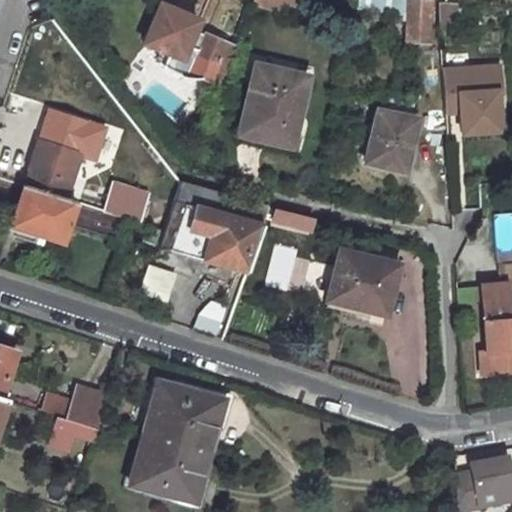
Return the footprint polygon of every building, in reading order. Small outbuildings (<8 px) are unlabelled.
[(247,0),(245,5),(290,19),(296,0),(247,0)] [(360,0),(352,0),(350,14),(407,20),(405,47),(428,50),(432,7),(360,0)] [(192,22),(153,4),(135,42),(161,54),(154,67),(158,75),(162,78),(164,79),(167,82),(168,82),(173,85),(180,86),(189,86),(194,85),(194,84),(215,91),(229,50),(202,37),(196,49),(182,44),(187,32),(192,22)] [(456,30),(455,6),(438,4),(440,28),(456,30)] [(202,37),(187,32),(182,44),(196,49),(202,37)] [(253,62),(239,124),(266,129),(264,139),(288,145),(305,74),(253,62)] [(443,66),(446,137),(504,134),(500,63),(443,66)] [(375,111),(365,146),(377,149),(372,166),(399,174),(415,123),(375,111)] [(239,124),(237,133),(264,139),(266,129),(239,124)] [(33,173),(28,186),(67,200),(82,157),(41,142),(30,171),(33,173)] [(365,146),(360,163),(372,166),(377,149),(365,146)] [(25,209),(18,228),(60,242),(67,224),(118,242),(125,220),(106,213),(67,200),(28,186),(24,185),(17,206),(25,209)] [(115,185),(106,213),(125,220),(139,225),(149,198),(115,185)] [(181,185),(175,204),(264,226),(270,209),(181,185)] [(165,234),(160,250),(248,273),(264,226),(175,204),(165,234)] [(149,228),(144,244),(160,250),(165,234),(149,228)] [(339,259),(324,309),(380,326),(395,276),(339,259)] [(511,310),(509,311),(507,289),(482,290),(487,356),(489,377),(511,375),(511,310)] [(193,334),(216,341),(227,309),(215,305),(198,320),(193,334)] [(0,350),(0,400),(1,401),(17,356),(0,350)] [(489,377),(487,356),(480,357),(482,378),(489,377)] [(151,388),(117,487),(180,508),(213,409),(151,388)] [(78,391),(67,425),(97,435),(108,402),(78,391)] [(57,421),(52,433),(93,447),(97,435),(67,425),(57,421)] [(511,508),(511,478),(507,479),(503,457),(467,463),(468,472),(452,475),(453,511),(474,508),(474,506),(511,499),(511,509),(511,508)]
